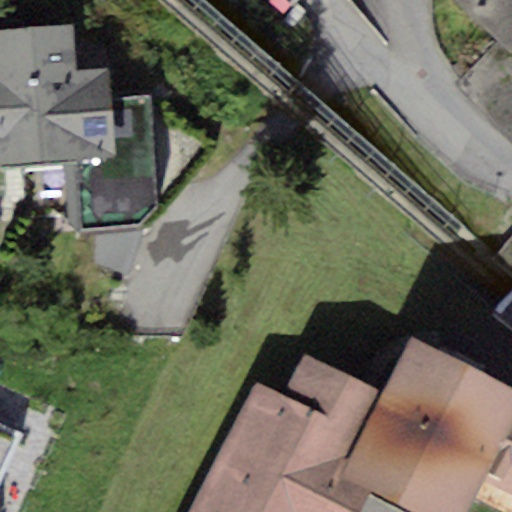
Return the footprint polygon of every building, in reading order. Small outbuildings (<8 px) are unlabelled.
[(511,0),(454,0),(495,40),(511,56),(511,54),(511,0)] [(72,25),(0,31),(0,168),(77,161),(78,232),(138,229),(156,209),(148,96),(109,100),(107,68),(76,71),(72,25)] [(511,54),(511,56),(495,40),(455,80),(511,137),(511,54)] [(511,236),(499,254),(511,265),(511,291),(490,313),(511,329),(511,236)] [(511,391),(410,338),(381,392),(333,485),(366,502),(369,491),(408,511),(463,511),(480,480),(511,496),(511,391)] [(381,392),(301,351),(277,397),(256,386),(191,511),(361,511),(366,502),(333,485),(381,392)]
